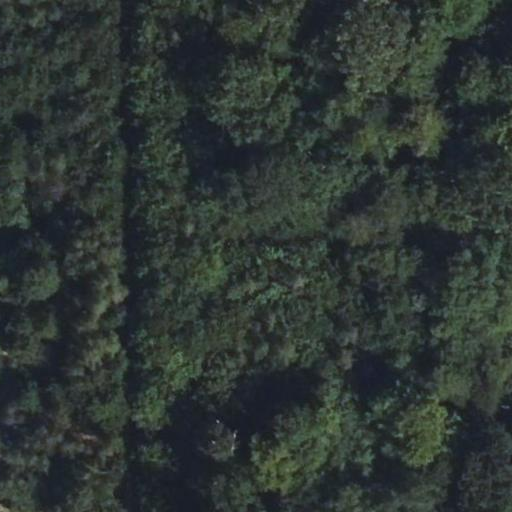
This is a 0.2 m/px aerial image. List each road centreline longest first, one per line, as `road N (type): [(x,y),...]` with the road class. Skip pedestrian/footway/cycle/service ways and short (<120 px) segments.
road 1 (track): [(134,511),(119,0)]
road 2 (track): [(511,457),(390,511)]
